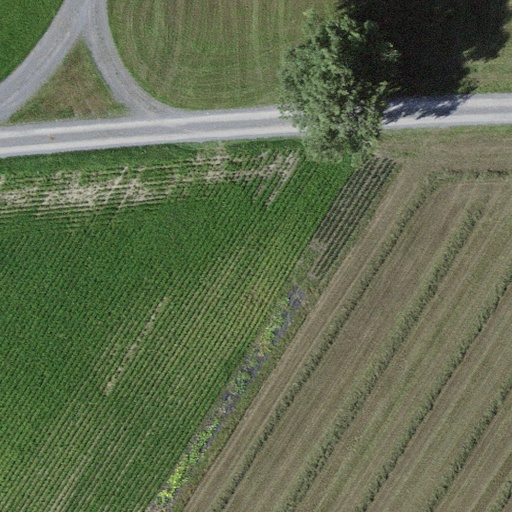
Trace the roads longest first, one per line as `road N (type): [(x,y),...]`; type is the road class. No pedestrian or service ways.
road 1 (track): [(511,111),(391,111),(0,143)]
road 2 (track): [(93,0),(113,69),(174,129)]
road 3 (track): [(0,106),(37,83),(90,0)]
